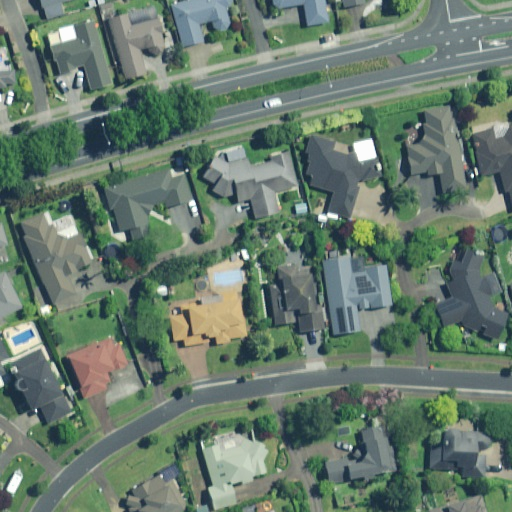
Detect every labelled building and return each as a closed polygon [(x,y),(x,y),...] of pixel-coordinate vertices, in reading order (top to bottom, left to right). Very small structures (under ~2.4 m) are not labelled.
[(40,0),(46,20),(68,13),(65,2),(72,0),(40,0)] [(233,5),(231,0),(191,0),(171,6),(182,47),(203,42),(198,24),(211,21),(214,32),(230,28),(224,7),(233,5)] [(328,22),(324,0),(272,0),(274,9),(303,4),(307,26),(328,22)] [(130,27),(127,15),(110,20),(126,79),(146,74),(140,50),(148,48),(151,56),(167,52),(158,19),(130,27)] [(110,85),(92,22),(58,31),(62,44),(50,47),(59,75),(83,68),(90,91),(110,85)] [(6,85),(15,84),(13,70),(0,71),(0,88),(6,88),(6,85)] [(411,175),(427,172),(428,177),(439,175),(443,194),(473,187),(469,171),(455,104),(422,111),(428,142),(405,147),(411,175)] [(511,129),(494,134),(493,130),(471,135),(481,176),(500,172),(505,192),(508,192),(511,207),(511,129)] [(308,157),(305,177),(311,176),(312,186),(334,193),(329,212),(350,218),(357,192),(355,181),(377,178),(372,141),(353,144),(354,153),(331,151),(334,142),(308,138),(305,156),(308,157)] [(213,156),(211,159),(202,177),(213,184),(216,194),(223,198),(236,194),(238,203),(250,200),(255,219),(280,212),(275,194),(297,188),(287,153),(270,157),(271,162),(250,167),(247,159),(230,164),(213,156)] [(171,179),(168,170),(103,188),(110,211),(113,210),(119,232),(129,229),(132,241),(152,236),(145,211),(167,205),(168,208),(191,201),(184,175),(171,179)] [(94,261),(82,234),(60,243),(46,213),(20,224),(25,235),(23,236),(52,305),(76,295),(67,273),(94,261)] [(0,248),(7,246),(0,225),(0,318),(21,311),(8,272),(0,275),(0,248)] [(444,327),(458,322),(482,335),(500,340),(508,314),(494,310),(489,297),(499,293),(492,275),(481,279),(480,253),(448,265),(454,281),(447,284),(452,299),(436,305),(444,327)] [(353,271),(351,257),(323,261),(334,335),(360,331),(357,310),(391,306),(385,266),(353,271)] [(317,307),(311,263),(277,267),(280,288),(270,290),(275,325),(298,322),(299,333),(326,329),(323,306),(317,307)] [(167,285),(154,286),(155,297),(167,296),(167,285)] [(247,337),(241,291),(220,294),(221,303),(197,306),(196,300),(168,303),(173,341),(183,340),(184,346),(207,343),(206,338),(215,337),(216,344),(228,342),(228,339),(247,337)] [(110,376),(129,368),(114,335),(64,356),(84,403),(108,393),(104,382),(111,379),(110,376)] [(14,382),(13,383),(19,396),(21,395),(29,413),(40,407),(48,425),(71,414),(41,350),(7,366),(14,382)] [(362,432),(366,456),(325,464),(329,485),(395,471),(390,445),(385,446),(382,428),(362,432)] [(488,433),(443,430),(442,445),(430,445),(429,468),(462,471),(461,477),(484,478),(488,433)] [(241,480),(242,484),(252,481),(251,477),(265,473),(261,458),(266,457),(262,441),(255,443),(220,453),(218,444),(202,448),(213,487),(208,488),(214,510),(236,504),(231,487),(230,483),(241,480)] [(166,486),(159,474),(131,490),(135,496),(126,502),(131,511),(178,511),(186,507),(172,482),(166,486)] [(483,511),(480,498),(427,511),(483,511)] [(209,511),(208,502),(195,505),(196,511),(209,511)]
